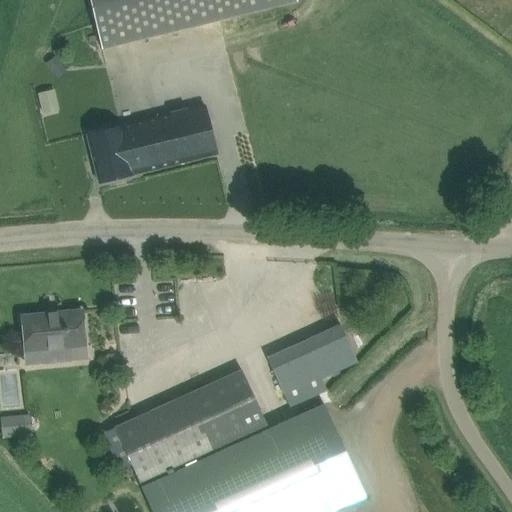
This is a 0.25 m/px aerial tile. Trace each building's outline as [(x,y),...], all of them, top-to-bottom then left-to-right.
[(88,0),(101,51),(297,2),(296,0),(88,0)] [(46,63),(57,78),(67,71),(57,58),(55,56),(46,63)] [(55,88),(39,92),(44,112),(59,108),(55,88)] [(217,154),(213,134),(205,103),(87,132),(99,183),(217,154)] [(26,363),(51,361),(71,359),(70,347),(86,345),(83,311),(22,316),(23,333),(20,333),(21,345),(24,344),(26,363)] [(267,358),(284,395),(290,408),(326,392),(320,378),(358,361),(341,324),(267,358)] [(104,433),(120,469),(130,464),(139,483),(267,424),(242,370),(104,433)] [(151,511),(333,511),(369,496),(323,398),(267,424),(139,483),(151,511)] [(31,415),(24,415),(1,418),(0,418),(3,439),(33,436),(31,415)]
